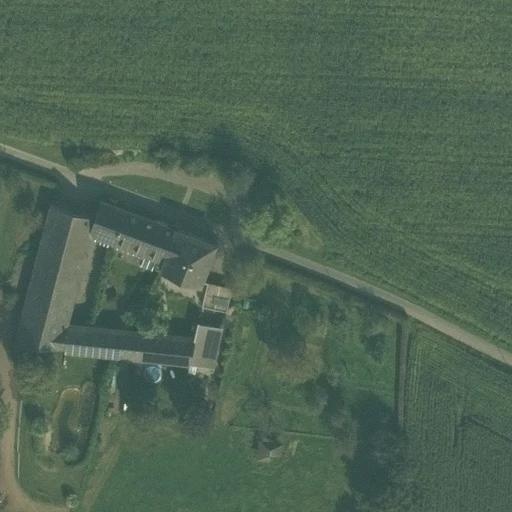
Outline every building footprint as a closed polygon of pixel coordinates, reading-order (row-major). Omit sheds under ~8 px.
[(90,234),(156,259),(163,261),(174,234),(176,229),(176,228),(99,199),(99,201),(94,217),(88,233),(90,234)] [(14,343),(61,347),(66,325),(90,234),(88,233),(94,217),(50,203),(14,343)] [(176,229),(174,234),(214,249),(215,244),(176,229)] [(200,285),(214,249),(174,234),(163,261),(160,270),(200,285)] [(160,270),(163,261),(156,259),(154,267),(160,270)] [(201,306),(226,312),(231,288),(207,282),(201,306)] [(199,323),(195,339),(189,363),(212,368),(221,328),(199,323)] [(189,365),(189,363),(195,339),(66,325),(61,347),(65,348),(65,352),(189,365)]
